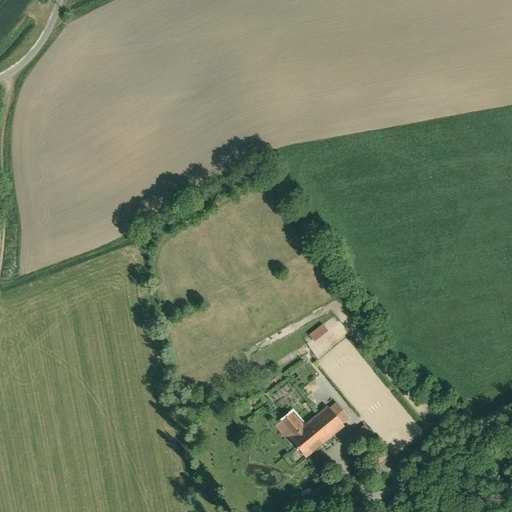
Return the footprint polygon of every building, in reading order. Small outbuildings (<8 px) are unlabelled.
[(325,324),(310,333),(315,342),(331,332),(325,324)] [(338,403),(330,409),(343,424),(350,418),(338,403)] [(295,445),(307,459),(346,428),(343,424),(330,409),(329,407),(306,426),(294,412),(279,425),(285,432),(282,435),(292,447),(295,445)] [(366,425),(353,436),(366,451),(379,440),(366,425)] [(408,451),(397,460),(400,465),(396,468),(400,473),(408,467),(404,462),(411,456),(408,451)] [(385,453),(370,453),(370,463),(376,463),(385,463),(385,453)]
